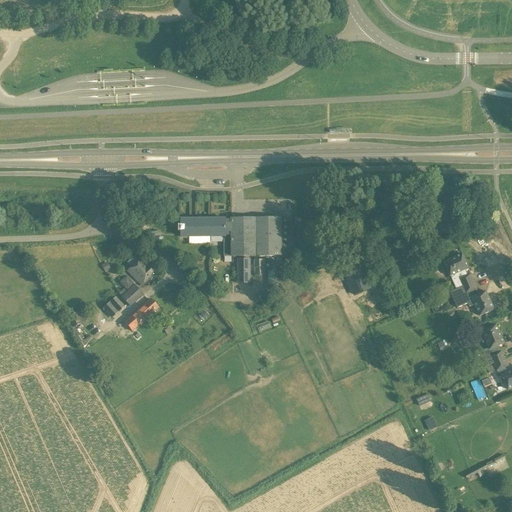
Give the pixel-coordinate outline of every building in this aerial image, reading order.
[(231,256),(281,256),(280,218),(232,219),(231,219),(231,220),(231,256)] [(210,236),(210,219),(180,219),(181,237),(210,236)] [(224,236),(224,256),(231,256),(231,220),(224,220),(224,219),(210,219),(210,236),(224,236)] [(465,270),(468,269),(462,254),(444,262),(456,289),(462,287),(474,281),(470,274),(467,275),(465,270)] [(141,285),(157,269),(151,262),(149,265),(140,257),(126,271),(141,285)] [(254,257),(254,273),(265,273),(265,257),(254,257)] [(237,259),(237,272),(250,272),(249,259),(237,259)] [(105,272),(109,270),(108,268),(110,267),(107,262),(101,266),(105,272)] [(268,271),(268,292),(279,292),(279,284),(283,284),(283,263),(273,263),(273,271),(268,271)] [(364,270),(346,279),(354,297),(373,289),(364,270)] [(126,276),(120,282),(127,290),(134,284),(126,276)] [(486,292),(475,297),(472,291),(477,289),(474,281),(462,287),(468,300),(471,298),(479,316),(494,310),(486,292)] [(134,285),(121,297),(130,307),(143,295),(137,289),(134,285)] [(124,307),(115,297),(103,308),(111,318),(124,307)] [(132,331),(157,308),(149,299),(124,322),(132,331)] [(204,308),(198,314),(205,319),(210,314),(204,308)] [(87,321),(81,310),(66,317),(72,329),(87,321)] [(498,346),(504,344),(496,326),(482,332),(489,348),(482,351),(488,366),(493,363),(494,364),(505,359),(502,352),(501,352),(498,346)] [(440,351),(450,347),(447,339),(437,344),(440,351)] [(511,371),(507,373),(505,368),(508,366),(505,359),(494,364),(499,377),(502,376),(508,390),(511,388),(511,371)] [(98,375),(102,383),(109,378),(105,371),(98,375)] [(471,381),(477,400),(486,397),(480,378),(471,381)] [(417,406),(429,400),(425,393),(414,398),(417,406)] [(425,422),(429,431),(437,427),(433,418),(425,422)] [(505,459),(503,455),(494,460),(496,463),(505,459)] [(493,460),(486,463),(490,471),(497,468),(493,460)] [(470,473),(465,475),(467,479),(488,468),(486,464),(470,473)]
